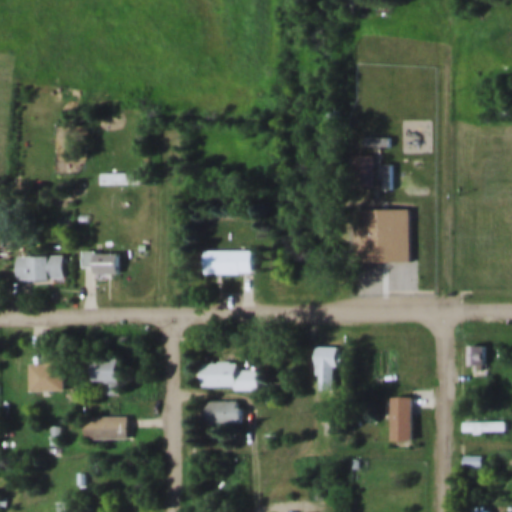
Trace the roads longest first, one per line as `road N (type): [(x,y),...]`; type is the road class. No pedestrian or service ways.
road 1 (residential): [(511,309),(0,313)]
road 2 (track): [(459,310),(449,67),(473,32),(511,27)]
road 3 (residential): [(448,511),(448,310)]
road 4 (residential): [(176,312),(176,511)]
